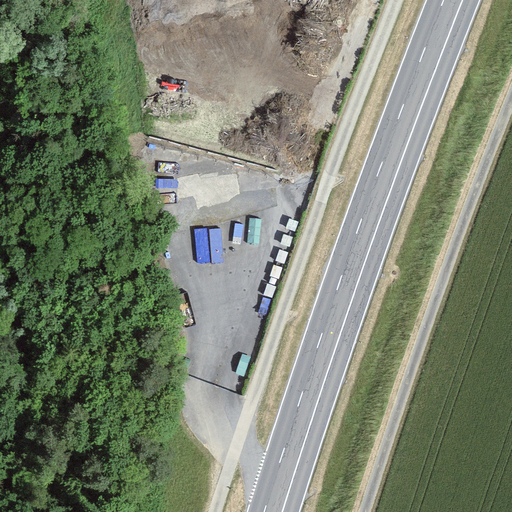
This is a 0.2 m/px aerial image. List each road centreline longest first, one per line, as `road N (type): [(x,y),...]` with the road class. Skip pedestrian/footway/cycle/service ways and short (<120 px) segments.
road 1 (primary): [(453,0),(273,511)]
road 2 (track): [(395,0),(215,511)]
road 3 (track): [(511,98),(365,511)]
